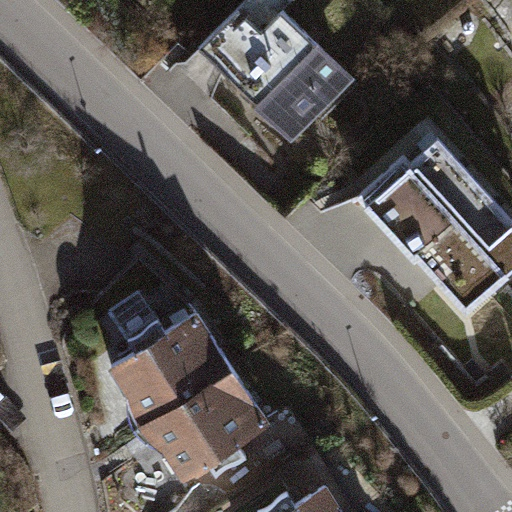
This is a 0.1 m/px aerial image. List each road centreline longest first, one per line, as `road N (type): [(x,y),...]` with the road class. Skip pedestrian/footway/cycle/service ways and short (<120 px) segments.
road 1 (tertiary): [(490,511),(389,379),(0,5)]
road 2 (residential): [(70,511),(0,243)]
